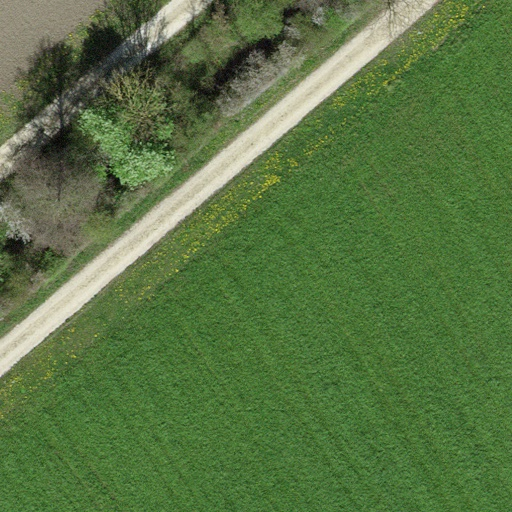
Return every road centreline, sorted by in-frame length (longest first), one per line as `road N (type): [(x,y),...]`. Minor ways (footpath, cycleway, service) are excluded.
road 1 (track): [(0,370),(259,149),(417,0)]
road 2 (track): [(206,0),(0,176)]
